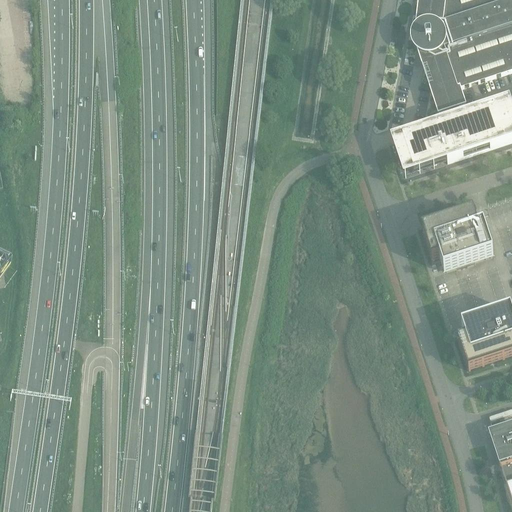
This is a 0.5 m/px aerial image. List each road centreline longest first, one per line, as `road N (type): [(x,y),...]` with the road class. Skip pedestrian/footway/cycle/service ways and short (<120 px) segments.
road 1 (motorway): [(84,0),(72,269),(40,511)]
road 2 (motorway): [(58,0),(48,272),(16,511)]
road 3 (motorway): [(171,511),(193,259),(192,0)]
road 4 (motorway): [(142,511),(158,254),(153,0)]
road 5 (unclassified): [(388,217),(363,146),(389,0)]
road 6 (unclassified): [(445,397),(388,217)]
road 7 (unclassified): [(388,217),(511,176)]
